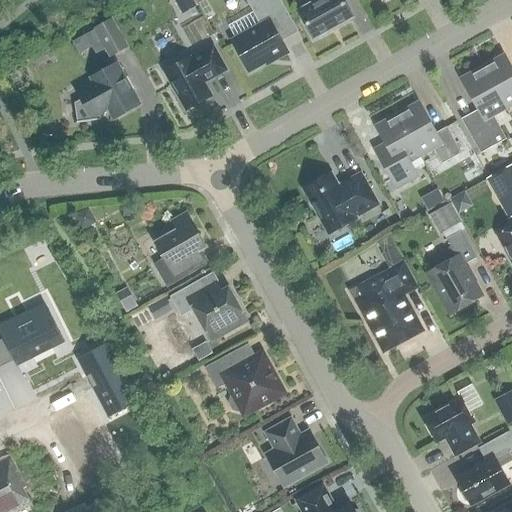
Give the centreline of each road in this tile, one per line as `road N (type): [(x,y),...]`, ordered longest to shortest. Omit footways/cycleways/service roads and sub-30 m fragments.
road 1 (residential): [(215,171),(511,2)]
road 2 (residential): [(215,171),(332,401),(366,425)]
road 3 (residential): [(0,202),(41,186),(215,171)]
road 4 (residential): [(366,425),(400,385),(511,324)]
